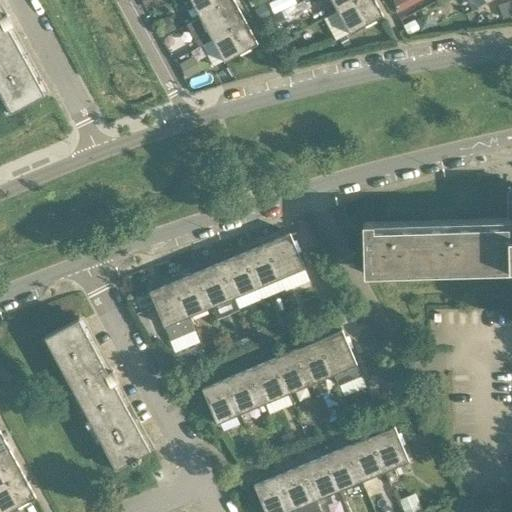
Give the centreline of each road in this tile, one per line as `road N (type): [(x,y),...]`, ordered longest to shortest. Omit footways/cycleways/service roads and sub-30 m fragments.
road 1 (tertiary): [(86,264),(330,187),(511,142)]
road 2 (tertiary): [(511,50),(287,93),(188,122)]
road 3 (residential): [(203,481),(86,264)]
road 4 (residential): [(99,152),(17,0)]
road 5 (residential): [(188,122),(122,0)]
